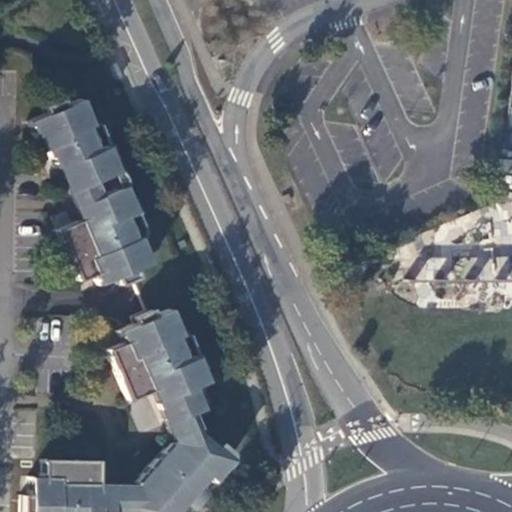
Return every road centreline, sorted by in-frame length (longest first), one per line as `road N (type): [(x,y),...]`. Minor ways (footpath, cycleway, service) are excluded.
road 1 (tertiary): [(114,0),(284,385),(307,511)]
road 2 (tertiary): [(435,497),(351,406),(252,213)]
road 3 (unclassified): [(252,213),(237,132),(249,80),(279,41),(379,0)]
road 4 (tertiary): [(252,213),(156,0)]
